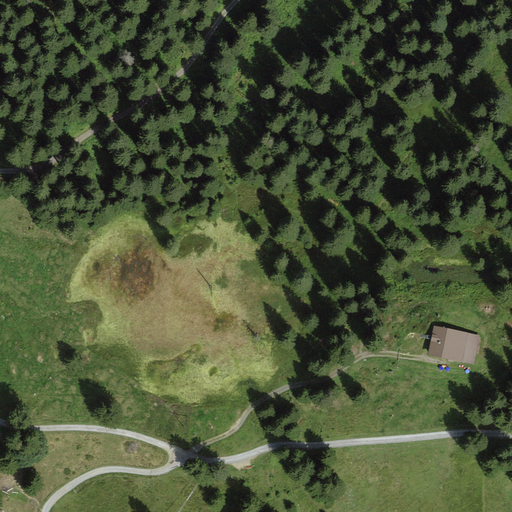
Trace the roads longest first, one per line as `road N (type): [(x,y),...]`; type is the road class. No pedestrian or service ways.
road 1 (track): [(485,358),(466,366),(356,358),(315,381),(285,385),(234,429),(176,459)]
road 2 (track): [(511,432),(281,444),(225,460),(176,459)]
road 3 (track): [(236,0),(149,99),(39,165),(0,171)]
road 4 (track): [(176,459),(133,435),(0,422)]
road 5 (track): [(176,459),(160,471),(90,473),(43,511)]
